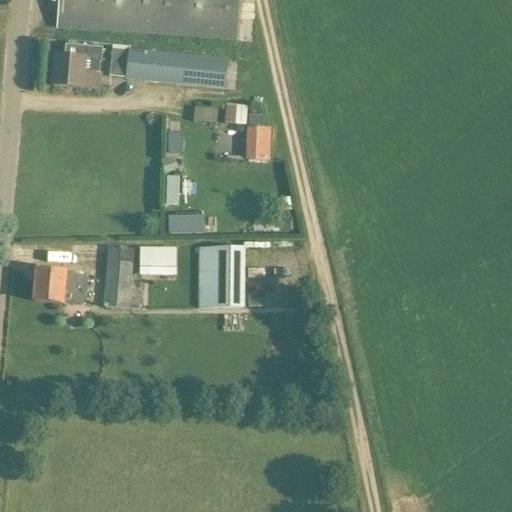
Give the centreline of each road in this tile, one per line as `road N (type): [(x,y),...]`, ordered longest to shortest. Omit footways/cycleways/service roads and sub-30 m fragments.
road 1 (track): [(264,0),(371,511)]
road 2 (unclassified): [(0,220),(19,0)]
